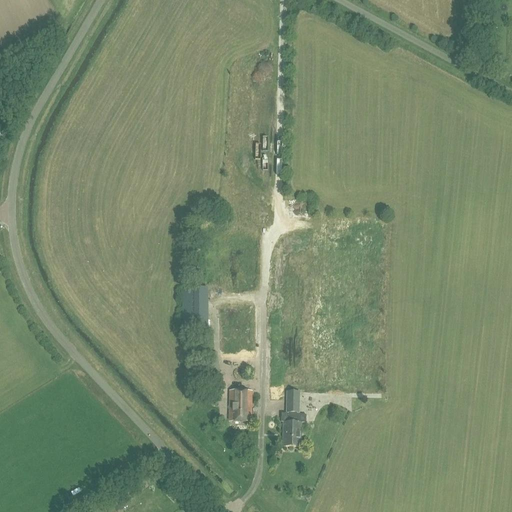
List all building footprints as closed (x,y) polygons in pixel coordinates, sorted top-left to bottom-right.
[(226,281),(226,225),(212,225),(213,281),(226,281)] [(258,237),(231,237),(232,291),(242,291),(242,284),(259,284),(258,237)] [(183,318),(183,329),(183,330),(196,330),(207,330),(207,318),(183,318)] [(211,384),(222,382),(218,353),(205,354),(208,373),(210,373),(211,384)] [(252,422),(252,391),(230,391),(230,422),(252,422)] [(306,423),(307,415),(299,415),(300,393),(288,392),(287,414),(282,414),(282,422),(285,423),(284,447),(301,447),(301,423),(306,423)] [(294,496),(298,489),(291,485),(287,492),(294,496)]
